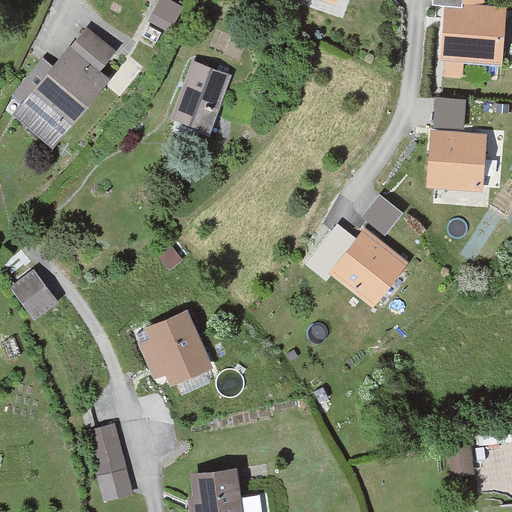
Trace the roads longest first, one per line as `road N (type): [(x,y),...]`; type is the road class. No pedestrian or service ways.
road 1 (residential): [(155,511),(148,464),(105,347),(27,245)]
road 2 (residential): [(418,0),(405,111),(313,255)]
